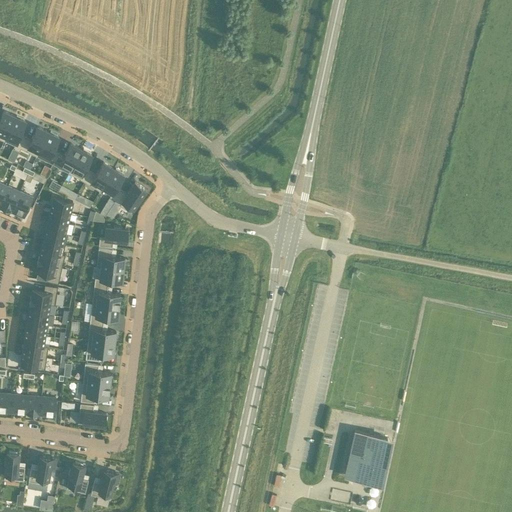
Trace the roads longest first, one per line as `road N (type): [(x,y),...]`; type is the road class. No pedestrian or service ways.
road 1 (residential): [(173,184),(149,216),(119,443),(0,431)]
road 2 (unclassified): [(511,278),(313,243)]
road 3 (residential): [(173,184),(123,145),(0,84)]
road 4 (tertiary): [(228,511),(265,340)]
road 5 (tertiary): [(307,147),(340,0)]
road 6 (unclassified): [(187,127),(200,0)]
